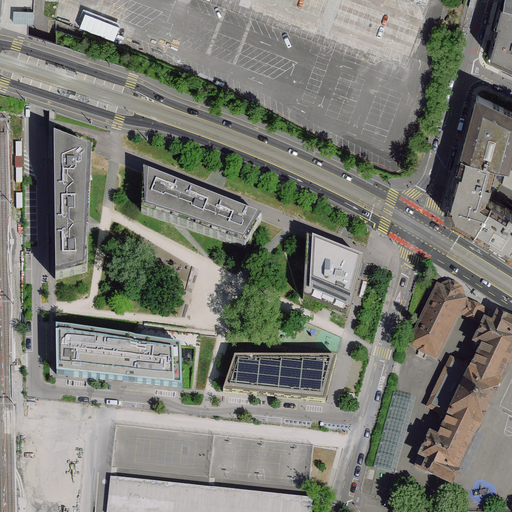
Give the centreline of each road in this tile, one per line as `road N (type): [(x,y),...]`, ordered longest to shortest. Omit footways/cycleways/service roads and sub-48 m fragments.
road 1 (residential): [(41,112),(37,387),(229,414),(238,408),(366,422)]
road 2 (secondary): [(0,78),(210,143),(354,207),(417,245)]
road 3 (secondary): [(399,204),(130,84),(0,44)]
road 4 (residential): [(366,422),(417,245)]
